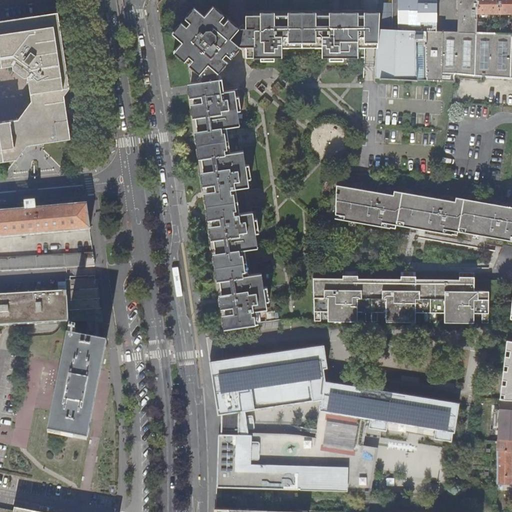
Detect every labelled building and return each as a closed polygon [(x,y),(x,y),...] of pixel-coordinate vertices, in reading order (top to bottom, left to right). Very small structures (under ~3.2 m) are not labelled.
[(31,74),(30,76),(33,101),(39,105),(62,102),(66,98),(70,93),(56,0),(0,0),(0,161),(18,159),(29,146),(28,145),(26,124),(19,119),(0,121),(0,67),(14,65),(16,63),(20,62),(30,70),(31,74)] [(426,30),(436,31),(437,0),(398,0),(398,5),(398,30),(392,30),(379,29),(378,48),(376,77),(426,79),(426,30)] [(459,0),(459,32),(436,31),(426,30),(426,79),(454,81),(455,73),(481,76),(511,77),(511,33),(503,33),(500,33),(496,33),(476,32),(477,13),(477,0),(459,0)] [(477,0),(477,13),(500,13),(499,0),(477,0)] [(511,0),(499,0),(500,13),(511,12),(511,0)] [(220,20),(224,14),(214,5),(205,15),(195,6),(186,17),(191,21),(187,26),(182,21),(173,31),(184,41),(175,51),(185,60),(189,55),(194,59),(189,64),(200,73),(209,62),(219,72),(228,61),(223,57),(227,53),(231,57),(241,47),(230,38),(239,27),(229,18),(224,23),(220,20)] [(371,47),(378,48),(379,29),(380,16),(371,16),(247,15),(247,57),(261,57),(261,61),(274,61),(274,57),(282,57),(282,47),(323,47),(323,57),(330,57),(330,61),(343,61),(343,57),(365,58),(365,47),(371,47)] [(26,76),(30,76),(31,74),(30,70),(20,62),(16,63),(14,65),(15,69),(26,76)] [(191,83),(191,88),(222,83),(221,78),(191,83)] [(192,96),(223,91),(223,87),(222,83),(191,88),(192,91),(192,96)] [(274,89),(280,94),(285,88),(279,83),(274,89)] [(198,131),(225,127),(239,125),(237,110),(240,110),(238,96),(235,97),(233,89),(223,91),(192,96),(198,131)] [(39,105),(33,101),(33,102),(19,119),(26,124),(28,145),(44,143),(68,114),(66,98),(62,102),(39,105)] [(261,104),(267,109),(273,103),(266,98),(261,104)] [(68,114),(44,143),(72,139),(68,114)] [(201,157),(229,153),(225,127),(198,131),(201,155),(201,157)] [(242,151),(201,157),(207,192),(234,188),(248,186),(247,179),(250,178),(248,165),(245,165),(242,151)] [(511,239),(511,204),(510,204),(496,204),(468,200),(467,204),(407,193),(406,197),(336,184),(335,211),(335,213),(341,215),(340,219),(349,220),(349,216),(356,217),(367,219),(366,223),(395,228),(396,224),(411,227),(411,223),(418,224),(428,226),(427,230),(457,235),(458,231),(472,233),(473,229),(480,230),(491,232),(490,236),(511,239)] [(207,192),(210,218),(238,214),(234,188),(207,192)] [(0,237),(90,229),(87,206),(71,207),(70,206),(37,209),(26,210),(0,211),(0,237)] [(238,214),(210,218),(225,314),(255,309),(266,308),(265,301),(268,301),(266,286),(259,287),(257,273),(247,274),(243,249),(253,247),(251,233),(258,231),(256,218),(253,219),(251,212),(238,214)] [(94,254),(0,258),(0,271),(5,271),(96,265),(94,254)] [(324,277),(312,277),(313,310),(327,310),(327,316),(357,316),(357,311),(385,311),(385,317),(415,317),(415,312),(444,312),(444,317),(473,318),(473,321),(496,322),(497,313),(501,279),(474,279),(467,279),(467,282),(459,282),(459,279),(409,278),(409,282),(401,282),(401,278),(351,278),(351,281),(343,281),(343,278),(324,277)] [(67,281),(67,291),(59,292),(0,295),(0,325),(3,326),(68,322),(68,320),(74,320),(104,317),(98,278),(67,280),(67,281)] [(59,282),(59,292),(67,291),(67,281),(59,282)] [(226,327),(257,322),(255,309),(225,314),(226,327)] [(98,321),(104,322),(104,317),(74,320),(87,321),(88,339),(98,341),(98,321)] [(98,341),(88,339),(67,335),(48,433),(88,441),(107,343),(98,341)] [(511,341),(506,340),(505,347),(509,348),(508,357),(506,371),(503,370),(502,370),(502,376),(503,376),(505,376),(503,398),(501,398),(501,399),(501,400),(511,400),(511,341)] [(350,423),(351,423),(351,422),(352,422),(352,421),(369,423),(369,426),(368,428),(386,430),(387,426),(388,421),(435,428),(435,433),(434,438),(451,440),(452,436),(453,431),(454,431),(454,430),(459,402),(388,390),(388,389),(387,388),(386,388),(369,385),(368,385),(367,385),(366,386),(366,387),(365,387),(325,381),(323,368),(327,368),(324,344),(222,359),(209,361),(218,414),(221,413),(221,433),(218,433),(217,486),(222,486),(235,487),(299,488),(299,487),(367,488),(374,453),(362,451),(315,444),(316,440),(299,438),(286,436),(255,434),(248,434),(247,429),(252,429),(253,429),(253,428),(254,428),(254,427),(253,417),(253,416),(252,416),(252,415),(251,415),(250,415),(245,416),(245,410),(252,409),(311,401),(322,399),(320,411),(325,412),(324,417),(324,418),(325,418),(325,419),(325,420),(326,420),(327,420),(349,423),(350,423)] [(511,400),(501,400),(499,419),(511,419),(511,400)] [(0,443),(26,448),(35,404),(19,401),(13,431),(0,428),(0,443)] [(315,444),(362,451),(363,445),(366,426),(369,426),(369,423),(352,421),(352,422),(351,422),(351,423),(350,423),(349,423),(327,420),(326,420),(325,420),(325,419),(325,418),(324,418),(324,417),(325,412),(320,411),(316,440),(315,444)] [(511,440),(498,441),(497,452),(498,469),(497,483),(511,484),(511,474),(511,440)]
